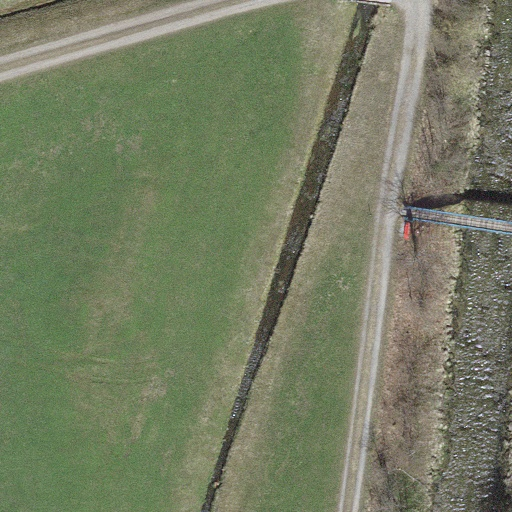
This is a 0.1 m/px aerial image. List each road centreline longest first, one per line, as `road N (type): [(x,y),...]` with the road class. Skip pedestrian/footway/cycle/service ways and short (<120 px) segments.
road 1 (track): [(349,511),(420,0)]
road 2 (track): [(245,0),(0,74)]
